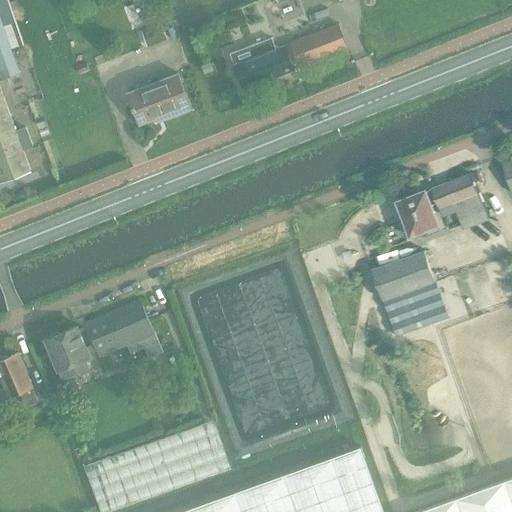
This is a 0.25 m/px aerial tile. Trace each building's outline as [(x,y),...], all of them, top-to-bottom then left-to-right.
[(8,0),(0,0),(0,75),(2,81),(20,75),(11,50),(24,46),(18,27),(11,7),(8,0)] [(148,48),(168,40),(162,24),(142,31),(148,48)] [(311,35),(290,44),(300,68),(347,49),(338,25),(311,35)] [(276,50),(272,39),(230,54),(235,66),(234,67),(243,90),(294,70),(285,47),(276,50)] [(205,66),(208,73),(217,69),(214,62),(205,66)] [(87,64),(78,68),(81,76),(90,72),(87,64)] [(132,109),(133,113),(134,112),(139,125),(172,113),(174,117),(192,110),(178,74),(127,93),(133,108),(132,109)] [(22,147),(31,144),(26,130),(17,133),(0,87),(0,180),(1,182),(31,171),(22,147)] [(511,160),(503,164),(511,188),(511,160)] [(433,189),(441,211),(456,206),(464,228),(490,218),(472,174),(433,189)] [(428,191),(414,196),(411,195),(406,197),(405,200),(400,202),(408,221),(402,224),(406,235),(413,233),(413,234),(429,228),(431,234),(443,229),(428,191)] [(437,280),(426,250),(373,269),(384,299),(397,336),(450,317),(437,280)] [(141,300),(85,323),(99,357),(155,333),(141,300)] [(63,381),(91,369),(86,359),(91,357),(78,326),(46,340),(59,371),(58,371),(63,381)] [(0,390),(0,389),(0,408),(7,406),(3,396),(8,394),(9,396),(20,392),(26,407),(39,402),(19,353),(0,360),(0,373),(6,387),(0,390)] [(101,511),(111,511),(232,469),(214,420),(85,466),(101,511)] [(511,511),(511,478),(418,511),(384,511),(361,447),(178,511),(511,511)]
